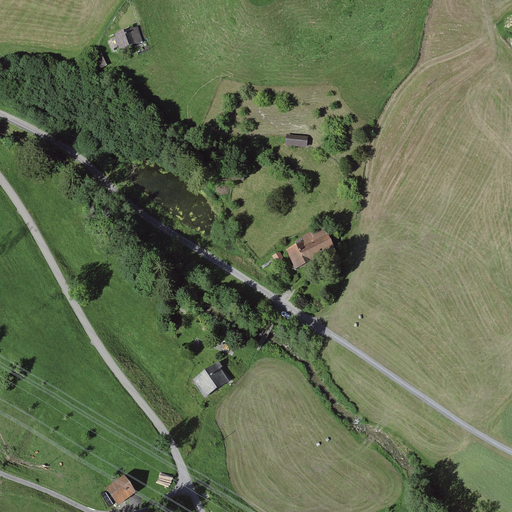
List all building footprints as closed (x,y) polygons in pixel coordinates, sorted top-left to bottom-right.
[(143,43),(138,28),(116,36),(121,50),(143,43)] [(98,70),(107,66),(102,55),(93,59),(98,70)] [(287,136),(285,147),(307,149),(308,138),(287,136)] [(223,182),(245,182),(245,165),(223,166),(223,182)] [(328,235),(290,254),(300,272),(337,254),(328,235)] [(272,256),(278,265),(284,262),(278,252),(272,256)] [(224,368),(196,385),(208,404),(235,387),(224,368)] [(133,481),(111,493),(119,507),(141,495),(133,481)]
